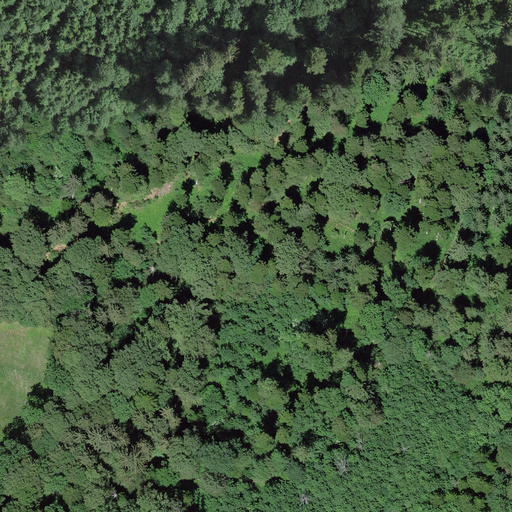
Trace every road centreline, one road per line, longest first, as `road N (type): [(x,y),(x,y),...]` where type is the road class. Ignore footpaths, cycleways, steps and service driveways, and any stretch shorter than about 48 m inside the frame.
road 1 (track): [(248,511),(368,349),(446,263),(492,118),(505,0)]
road 2 (track): [(407,308),(341,312),(283,268),(211,163),(169,43)]
